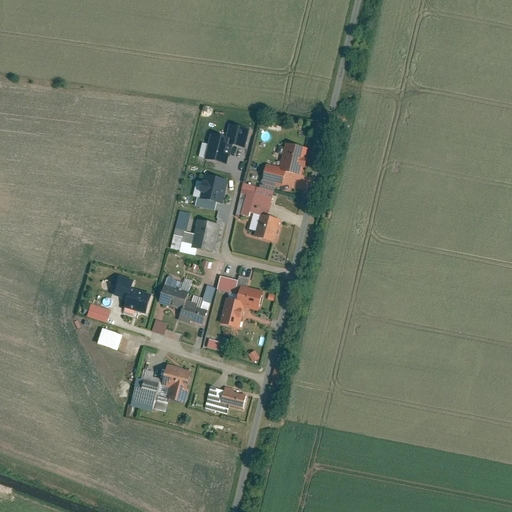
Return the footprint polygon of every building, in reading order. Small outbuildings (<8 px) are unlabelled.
[(246,116),(243,129),(259,133),(262,120),(246,116)] [(213,133),(208,155),(236,161),(240,144),(228,141),(229,136),(213,133)] [(271,164),(265,183),(280,187),(281,183),(286,184),(289,171),(304,175),(311,147),(290,142),(284,167),(271,164)] [(248,145),(246,154),(255,156),(257,147),(248,145)] [(201,196),(199,207),(218,211),(220,202),(227,204),(233,180),(210,175),(205,197),(201,196)] [(265,216),(258,237),(279,244),(286,221),(271,216),(280,190),(264,185),(263,188),(248,183),(244,193),(250,196),(244,215),(253,218),(255,213),(265,216)] [(182,218),(173,248),(199,256),(202,248),(217,253),(225,226),(202,219),(198,233),(189,231),(192,221),(182,218)] [(207,259),(205,266),(212,268),(214,261),(207,259)] [(171,275),(162,304),(185,310),(181,321),(193,325),(195,321),(208,325),(219,289),(211,286),(207,299),(193,295),(198,281),(189,278),(187,283),(179,280),(180,277),(171,275)] [(131,299),(125,314),(139,319),(142,311),(150,314),(157,295),(137,288),(140,282),(124,276),(117,294),(131,299)] [(232,294),(225,324),(243,328),(248,307),(262,311),(267,292),(241,285),(242,281),(225,277),(222,291),(232,294)] [(94,303),(89,316),(110,324),(114,310),(94,303)] [(159,319),(155,331),(168,335),(172,323),(159,319)] [(105,328),(100,343),(122,351),(127,335),(105,328)] [(212,339),(210,348),(227,353),(229,344),(212,339)] [(258,350),(252,354),(258,363),(264,358),(258,350)] [(142,378),(135,403),(171,413),(174,401),(189,405),(198,372),(169,365),(165,380),(156,377),(158,371),(149,369),(146,379),(142,378)] [(287,368),(279,366),(275,384),(283,386),(287,368)] [(216,385),(210,409),(232,415),(234,405),(248,409),(252,394),(216,385)]
